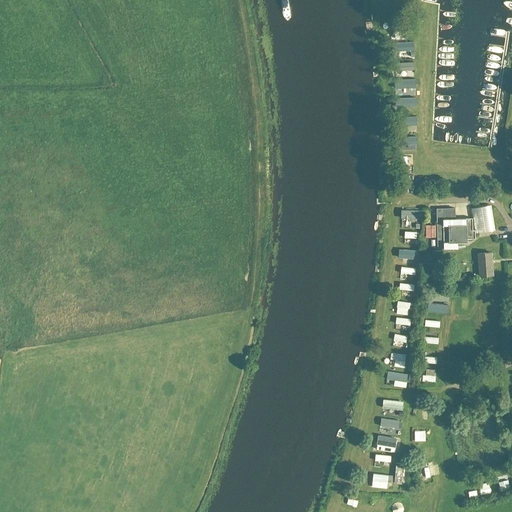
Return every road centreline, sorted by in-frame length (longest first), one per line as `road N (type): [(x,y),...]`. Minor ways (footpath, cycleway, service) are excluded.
road 1 (track): [(149,511),(217,392),(249,309),(256,164),(239,0)]
road 2 (track): [(340,499),(371,392),(392,268),(391,201)]
